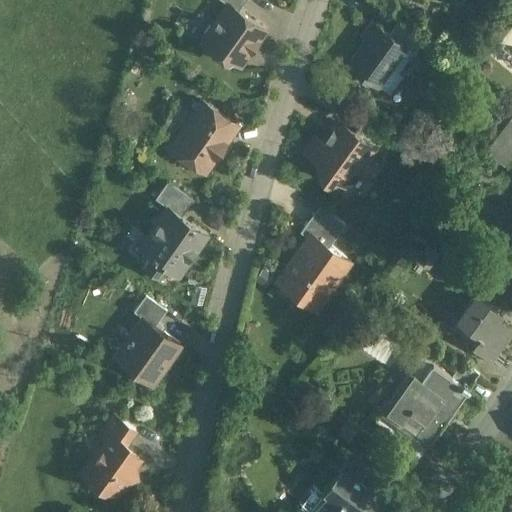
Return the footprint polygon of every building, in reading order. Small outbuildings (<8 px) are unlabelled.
[(243,0),(224,0),(229,3),(230,2),(238,8),(243,0)] [(238,8),(230,2),(229,3),(218,19),(216,17),(213,21),(215,22),(215,23),(214,23),(214,24),(209,24),(204,31),(204,36),(204,37),(202,41),(219,53),(224,52),(238,62),(242,57),(241,53),(245,48),(249,47),(264,27),(238,8)] [(426,35),(400,16),(388,33),(406,46),(414,52),(426,35)] [(376,24),(349,62),(362,72),(360,74),(364,77),(366,75),(390,92),(403,75),(392,67),(406,46),(388,33),(376,24)] [(202,100),(170,144),(205,169),(236,124),(202,100)] [(386,130),(365,115),(352,133),(354,134),(355,132),(374,146),(386,130)] [(511,118),(486,149),(503,162),(511,150),(511,118)] [(336,127),(329,135),(326,133),(310,156),(321,164),(318,168),(319,175),(326,180),(333,179),(335,177),(346,185),(358,169),(363,173),(370,172),(376,165),(374,158),(369,154),(374,146),(355,132),(354,134),(351,138),(336,127)] [(193,197),(167,178),(154,195),(167,205),(168,204),(181,213),(193,197)] [(181,213),(168,204),(167,205),(139,244),(149,252),(145,258),(148,259),(144,265),(157,274),(161,269),(163,270),(167,265),(178,273),(207,232),(181,213)] [(319,204),(300,231),(315,241),(317,238),(328,246),(345,223),(319,204)] [(511,235),(508,232),(493,252),(511,266),(511,235)] [(328,246),(317,238),(315,241),(308,250),(303,246),(281,278),(311,300),(320,287),(325,290),(347,260),(328,246)] [(427,244),(416,257),(425,264),(435,250),(427,244)] [(500,309),(475,290),(456,315),(478,331),(476,332),(478,333),(472,341),(490,355),(511,325),(511,324),(497,313),(500,309)] [(167,306),(145,291),(133,308),(143,315),(144,314),(155,322),(167,306)] [(155,322),(144,314),(143,315),(115,353),(150,379),(179,340),(155,322)] [(424,354),(391,401),(386,397),(375,412),(402,432),(408,423),(429,438),(466,386),(467,387),(469,384),(463,379),(461,381),(424,354)] [(135,427),(114,411),(103,426),(111,432),(111,431),(125,441),(135,427)] [(429,438),(408,423),(402,432),(394,444),(414,459),(429,438)] [(111,432),(83,470),(98,481),(104,480),(116,489),(127,474),(127,471),(138,455),(128,448),(127,442),(125,441),(111,431),(111,432)] [(373,458),(354,443),(338,462),(341,464),(342,462),(360,476),(373,458)] [(360,476),(342,462),(341,464),(322,488),(325,490),(311,508),(316,511),(373,511),(386,496),(360,476)] [(511,511),(511,502),(508,500),(499,511),(511,511)]
